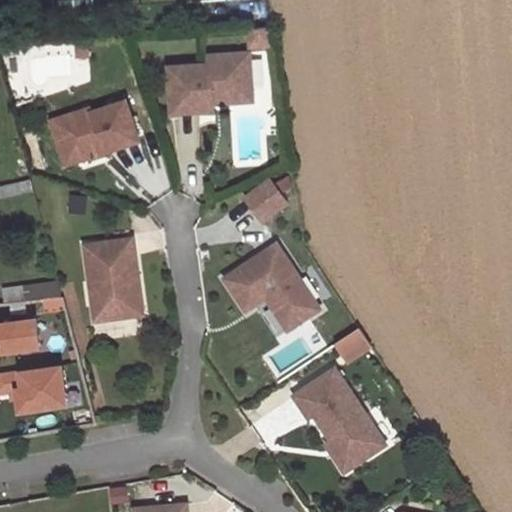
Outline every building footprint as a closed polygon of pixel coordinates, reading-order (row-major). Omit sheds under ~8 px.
[(269,26),(248,27),(250,47),(272,45),(269,26)] [(168,67),(171,113),(212,110),(212,103),(251,100),(249,52),(208,55),(209,64),(168,67)] [(76,129),(56,135),(66,165),(138,141),(125,102),(91,113),(90,108),(71,114),(76,129)] [(76,129),(71,114),(52,121),(56,135),(76,129)] [(269,179),(245,197),(262,220),(286,202),(269,179)] [(132,238),(84,245),(95,320),(142,313),(132,238)] [(277,244),(225,278),(246,310),(266,297),(288,330),(320,309),(277,244)] [(59,280),(3,288),(5,303),(44,298),(63,297),(59,280)] [(44,298),(46,311),(67,309),(63,297),(44,298)] [(0,352),(41,347),(37,314),(0,318),(0,352)] [(372,347),(359,329),(336,343),(349,362),(372,347)] [(65,404),(60,366),(0,374),(0,393),(10,392),(13,411),(65,404)] [(335,368),(294,395),(309,417),(314,413),(332,439),(326,443),(345,470),(386,444),(335,368)] [(447,459),(435,442),(400,464),(412,482),(447,459)] [(187,511),(186,503),(135,508),(135,511),(187,511)]
